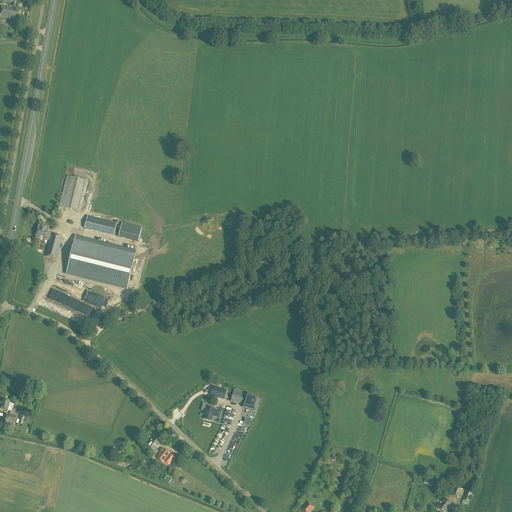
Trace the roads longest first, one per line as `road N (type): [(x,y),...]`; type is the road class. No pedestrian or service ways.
road 1 (track): [(87,344),(112,320),(300,250),(511,232)]
road 2 (unclassified): [(263,511),(87,344),(58,324),(0,304)]
road 3 (track): [(475,340),(483,255),(467,235),(471,370)]
road 4 (primary): [(10,242),(54,0)]
